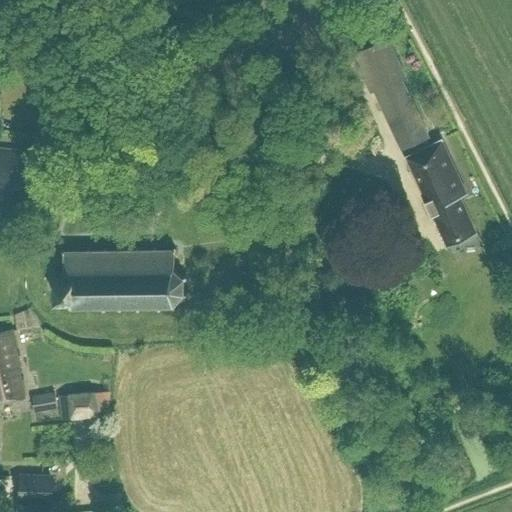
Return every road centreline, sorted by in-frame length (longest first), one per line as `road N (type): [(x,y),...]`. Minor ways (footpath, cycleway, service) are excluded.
road 1 (track): [(400,169),(197,155),(159,124),(143,79)]
road 2 (track): [(0,141),(172,142)]
